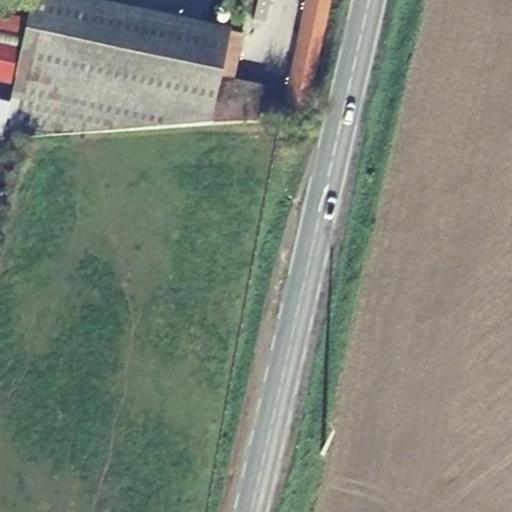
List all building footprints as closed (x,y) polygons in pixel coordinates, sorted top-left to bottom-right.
[(301,0),(279,102),(274,125),(290,124),(301,125),(329,0),(301,0)] [(217,95),(226,96),(239,37),(43,3),(16,118),(11,138),(8,149),(27,147),(212,129),(217,95)] [(249,44),(241,77),(270,84),(278,52),(249,44)] [(274,125),(279,102),(226,96),(217,95),(212,129),(244,126),(274,125)] [(0,135),(11,138),(16,118),(0,114),(0,135)]
